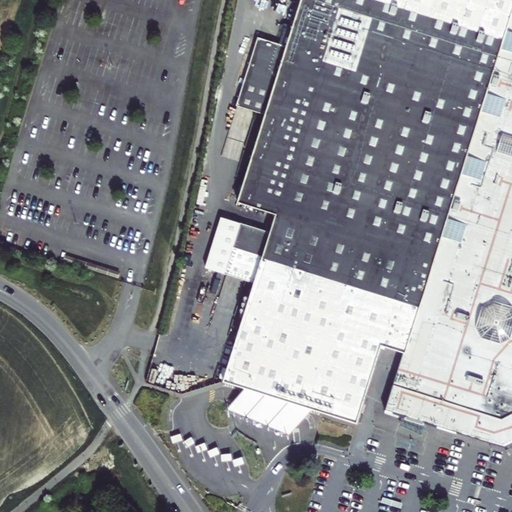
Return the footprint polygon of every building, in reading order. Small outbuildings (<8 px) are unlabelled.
[(511,0),(301,0),(293,27),(286,46),(259,38),(238,106),(265,114),(238,202),(277,214),(270,233),(222,217),(205,267),(256,284),(249,304),(226,382),(247,389),(303,407),(315,411),(359,426),(384,349),(406,356),(400,376),(396,387),(387,414),(407,420),(406,423),(415,427),(425,430),(426,427),(480,445),(505,453),(511,450),(511,0)] [(104,52),(97,74),(103,76),(110,54),(104,52)] [(98,270),(100,264),(88,261),(86,266),(98,270)] [(121,271),(100,264),(98,270),(119,277),(121,271)] [(148,382),(160,385),(164,372),(152,368),(148,382)] [(315,411),(247,389),(228,410),(289,438),(315,411)] [(402,509),(404,503),(382,497),(381,502),(402,509)]
